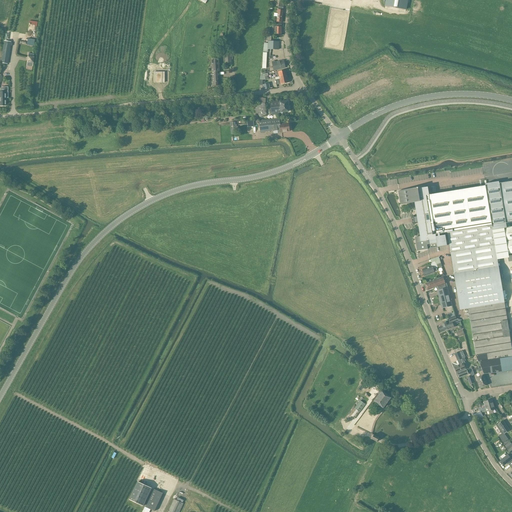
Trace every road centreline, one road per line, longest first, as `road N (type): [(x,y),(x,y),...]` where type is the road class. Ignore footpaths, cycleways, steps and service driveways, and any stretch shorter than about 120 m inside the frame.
road 1 (unclassified): [(0,397),(77,262),(116,222),(175,191),(277,171),(338,136)]
road 2 (unclassified): [(0,117),(300,86)]
road 3 (residential): [(462,398),(394,224),(338,136)]
road 4 (tertiary): [(338,136),(415,99),(511,100)]
